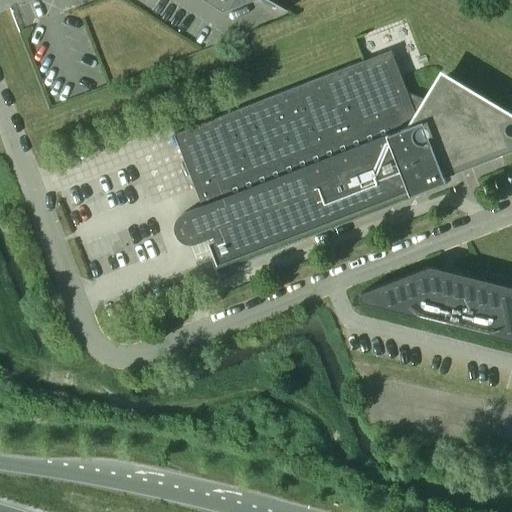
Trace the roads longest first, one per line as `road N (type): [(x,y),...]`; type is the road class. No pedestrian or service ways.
road 1 (unclassified): [(511,211),(194,337),(118,356),(89,341),(0,102)]
road 2 (trunk): [(235,511),(0,464)]
